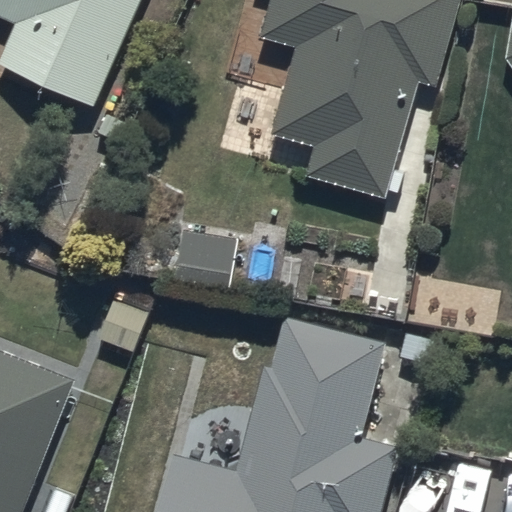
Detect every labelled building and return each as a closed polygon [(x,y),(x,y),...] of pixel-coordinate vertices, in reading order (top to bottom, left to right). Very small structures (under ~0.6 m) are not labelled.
[(95,94),(135,0),(0,0),(0,7),(17,15),(0,54),(95,94)] [(267,0),(260,26),(296,37),(271,122),(315,135),(306,164),(386,187),(388,182),(396,185),(402,163),(390,160),(416,69),(433,74),(454,0),(267,0)] [(233,227),(181,220),(175,268),(228,275),(233,227)] [(382,333),(283,307),(270,358),(262,357),(236,459),(173,442),(155,511),(373,511),(394,435),(358,426),(382,333)] [(16,511),(71,370),(0,340),(0,511),(16,511)]
